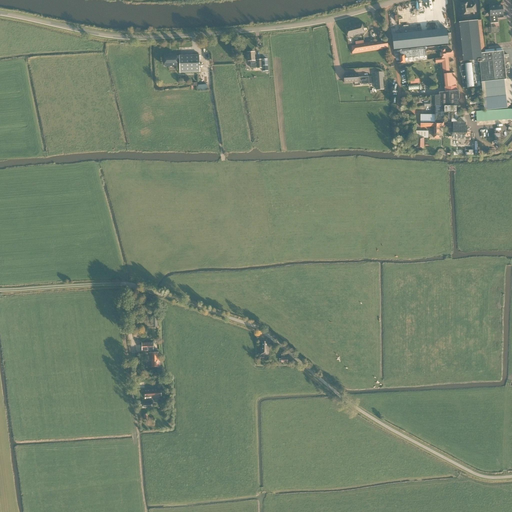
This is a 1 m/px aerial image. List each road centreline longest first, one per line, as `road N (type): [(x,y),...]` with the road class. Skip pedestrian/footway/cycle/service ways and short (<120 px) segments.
road 1 (unclassified): [(511,476),(469,471),(372,418),(255,327),(135,285)]
road 2 (tertiary): [(0,12),(100,34),(157,37),(334,17),(401,0)]
